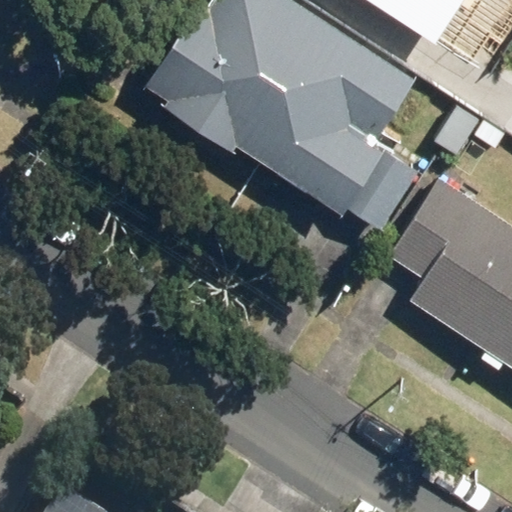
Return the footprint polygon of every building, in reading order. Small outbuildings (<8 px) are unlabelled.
[(422,165),(373,136),(419,68),(315,0),(202,0),(147,87),(383,230),(422,165)] [(511,0),(504,0),(496,13),(511,24),(511,0)] [(511,122),(511,81),(500,73),(466,124),(498,144),(511,122)] [(377,273),(511,357),(511,217),(440,173),(377,273)] [(115,511),(68,481),(47,511),(115,511)]
